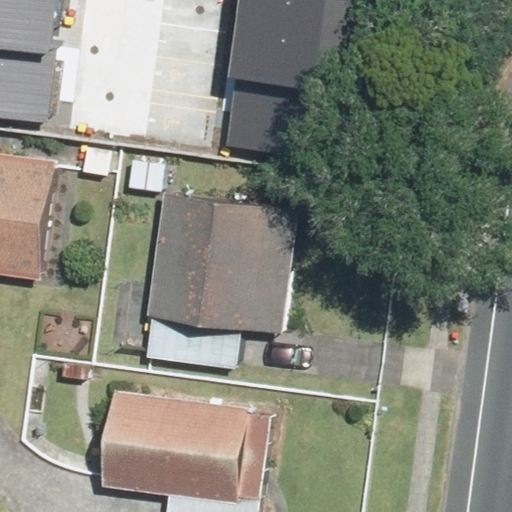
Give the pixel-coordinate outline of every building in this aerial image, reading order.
[(0,0),(0,100),(54,108),(69,0),(0,0)] [(250,0),(231,138),(360,156),(381,0),(250,0)] [(0,278),(47,283),(59,160),(0,153),(0,278)] [(260,202),(162,194),(155,282),(149,281),(143,360),(237,368),(240,331),(250,331),(260,202)] [(263,511),(277,410),(108,386),(94,486),(162,495),(159,511),(263,511)]
